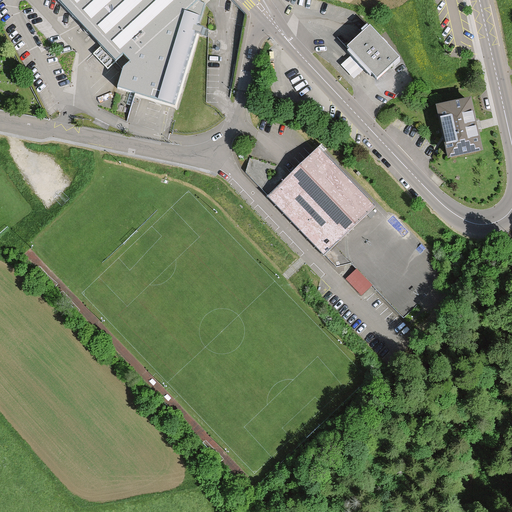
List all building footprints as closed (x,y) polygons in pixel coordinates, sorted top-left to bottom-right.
[(56,0),(115,62),(122,55),(129,63),(122,70),(117,88),(174,106),(206,5),(198,0),(56,0)] [(377,79),(400,58),(369,26),(347,47),(349,49),(347,52),(351,55),(341,65),(354,79),(363,69),(369,76),(372,73),(377,79)] [(471,102),(436,110),(448,164),(483,156),(471,102)] [(374,209),(317,150),(267,198),(324,257),(374,209)] [(344,278),(360,295),(372,285),(355,268),(344,278)]
